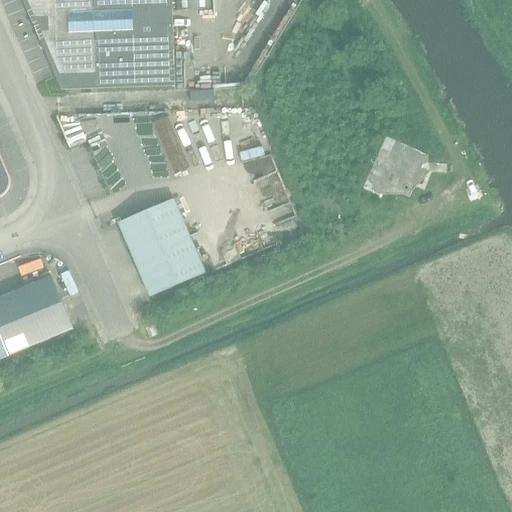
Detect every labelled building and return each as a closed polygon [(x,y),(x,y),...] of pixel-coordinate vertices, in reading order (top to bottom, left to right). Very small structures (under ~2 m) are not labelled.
[(27,0),(34,16),(48,15),(48,19),(44,19),(44,28),(49,28),(49,32),(41,32),(58,74),(95,73),(95,87),(174,85),(171,0),(27,0)] [(435,159),(385,134),(361,180),(360,184),(360,186),(362,189),(378,198),(405,196),(414,197),(417,191),(431,176),(448,173),(449,166),(432,166),(435,159)] [(0,196),(2,196),(3,195),(5,193),(6,192),(7,190),(8,188),(9,186),(9,184),(10,182),(9,180),(9,178),(8,176),(0,155),(0,196)] [(173,199),(117,223),(149,297),(205,272),(173,199)] [(50,277),(0,298),(0,336),(8,355),(73,329),(50,277)]
